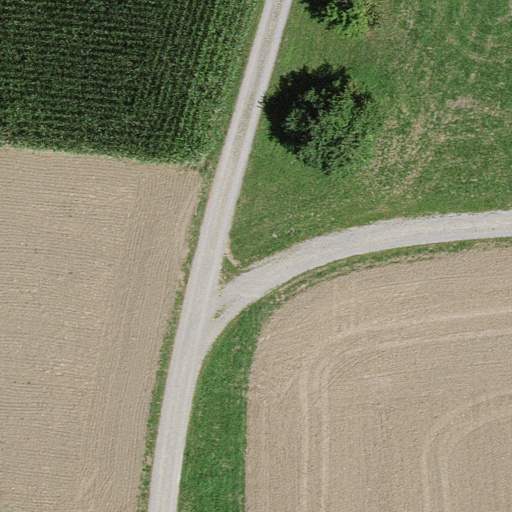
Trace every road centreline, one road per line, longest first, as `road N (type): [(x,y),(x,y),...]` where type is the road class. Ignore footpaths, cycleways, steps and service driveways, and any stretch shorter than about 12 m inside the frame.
road 1 (track): [(278,0),(194,318),(163,511)]
road 2 (track): [(194,318),(293,269),(447,235),(511,230)]
